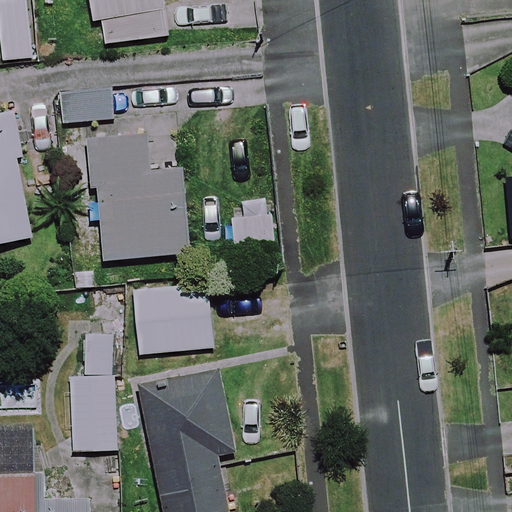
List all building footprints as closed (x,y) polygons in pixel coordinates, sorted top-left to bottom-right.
[(35,59),(31,0),(0,0),(5,61),(35,59)] [(92,0),(99,46),(171,37),(165,0),(92,0)] [(0,244),(39,237),(15,115),(0,118),(0,244)] [(155,172),(151,133),(92,139),(105,262),(195,253),(186,169),(155,172)] [(210,286),(136,292),(141,354),(216,348),(210,286)] [(238,451),(220,366),(141,383),(167,511),(230,511),(219,455),(238,451)] [(119,450),(117,379),(75,380),(76,451),(119,450)] [(33,511),(39,433),(0,430),(0,511),(33,511)]
